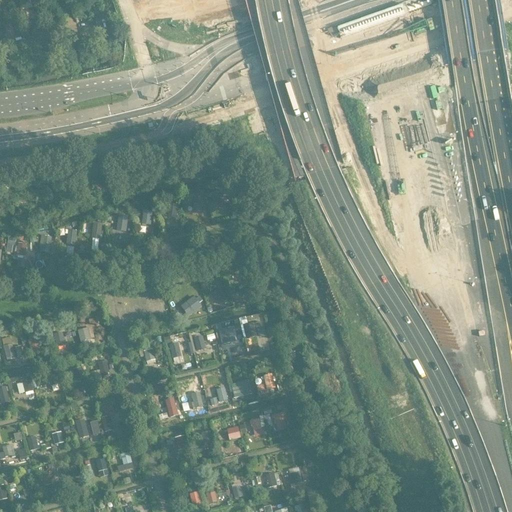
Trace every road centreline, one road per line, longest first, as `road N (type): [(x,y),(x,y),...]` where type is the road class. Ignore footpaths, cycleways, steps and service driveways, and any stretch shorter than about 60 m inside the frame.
road 1 (motorway): [(370,0),(499,511)]
road 2 (secondary): [(126,122),(486,0)]
road 3 (motorway): [(511,364),(420,0)]
road 4 (motorway): [(511,220),(466,0)]
road 5 (secondary): [(386,0),(221,54)]
road 6 (secondary): [(146,79),(0,106)]
road 7 (secondary): [(0,144),(126,122)]
